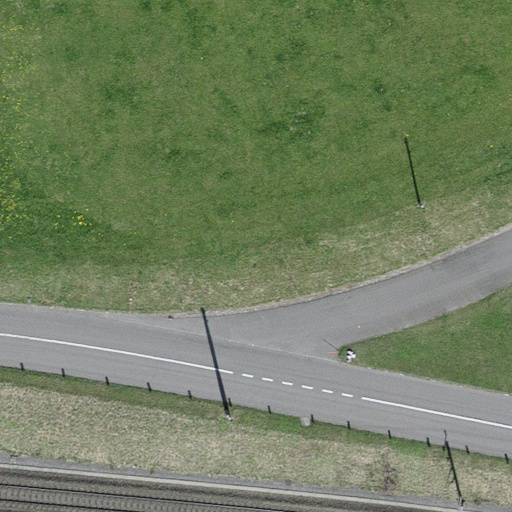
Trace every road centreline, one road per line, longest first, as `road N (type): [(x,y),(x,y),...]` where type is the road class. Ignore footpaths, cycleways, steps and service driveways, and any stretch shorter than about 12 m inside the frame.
road 1 (unclassified): [(511,256),(197,367)]
road 2 (tertiary): [(511,428),(197,367)]
road 3 (tertiary): [(197,367),(0,335)]
